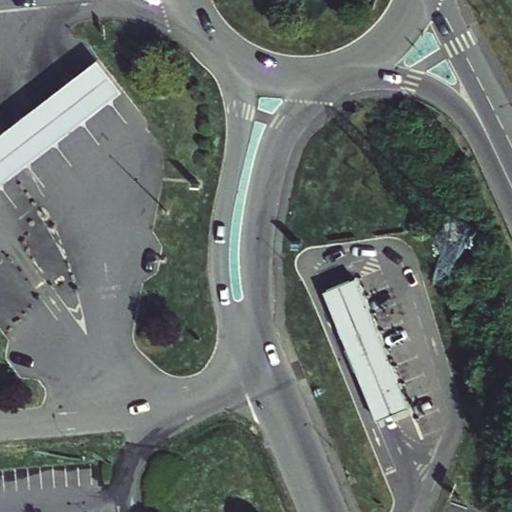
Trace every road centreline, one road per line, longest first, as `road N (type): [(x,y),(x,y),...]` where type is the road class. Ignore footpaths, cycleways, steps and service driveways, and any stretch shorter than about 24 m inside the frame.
road 1 (residential): [(220,48),(241,124),(222,281),(308,511)]
road 2 (residential): [(341,511),(260,314),(249,260),(269,143),(314,78)]
road 3 (tertiary): [(334,74),(389,77),(446,100),(479,141),(511,208)]
road 4 (tertiary): [(511,148),(441,0)]
